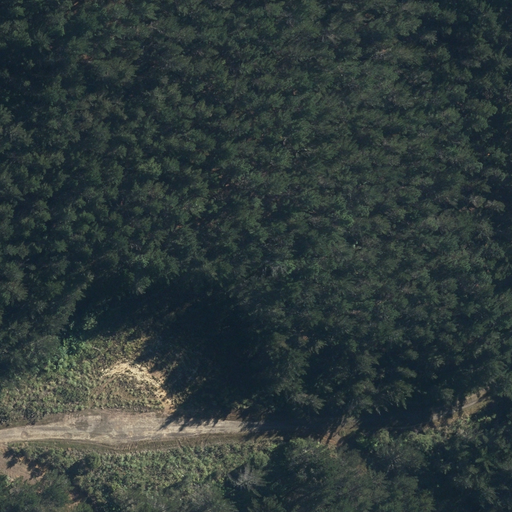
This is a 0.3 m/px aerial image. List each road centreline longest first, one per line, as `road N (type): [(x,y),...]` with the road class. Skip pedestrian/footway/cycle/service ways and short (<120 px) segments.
road 1 (track): [(305,426),(233,417),(0,434)]
road 2 (track): [(305,426),(441,409),(511,378)]
road 3 (track): [(410,511),(305,426)]
